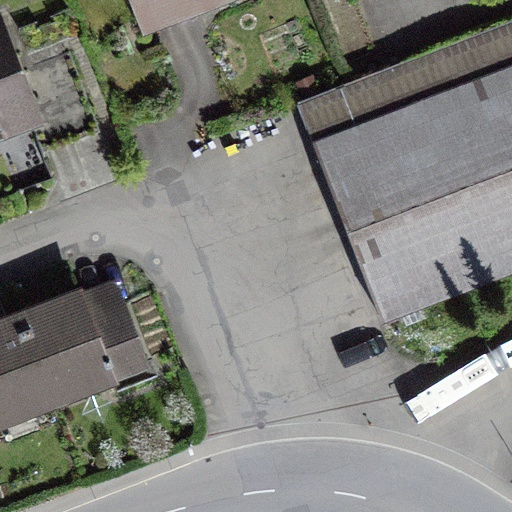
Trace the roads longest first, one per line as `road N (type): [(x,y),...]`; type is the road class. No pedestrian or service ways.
road 1 (residential): [(325,490),(200,175),(0,254)]
road 2 (secondary): [(169,511),(282,489),(325,490)]
